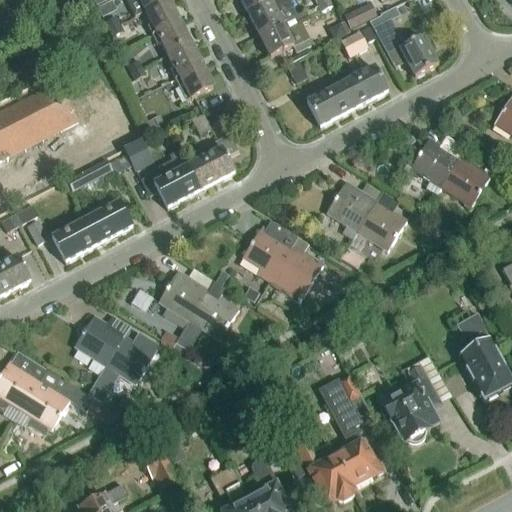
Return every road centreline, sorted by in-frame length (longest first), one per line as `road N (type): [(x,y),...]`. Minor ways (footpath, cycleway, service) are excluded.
road 1 (residential): [(0,326),(283,175)]
road 2 (residential): [(283,175),(486,64)]
road 3 (residential): [(283,175),(193,0)]
